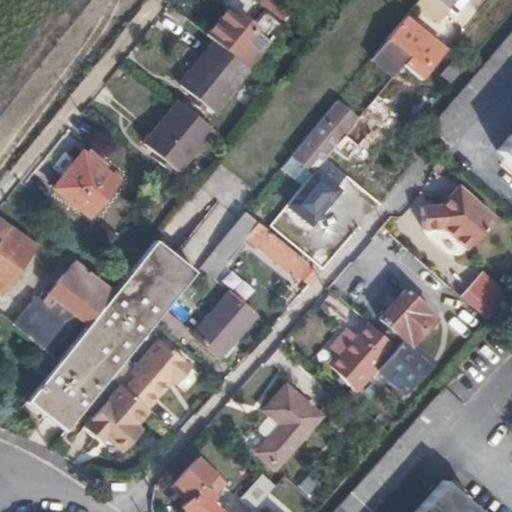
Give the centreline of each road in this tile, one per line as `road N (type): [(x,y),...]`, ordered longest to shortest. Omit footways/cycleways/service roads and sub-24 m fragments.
road 1 (residential): [(124,511),(423,168)]
road 2 (residential): [(0,190),(161,0)]
